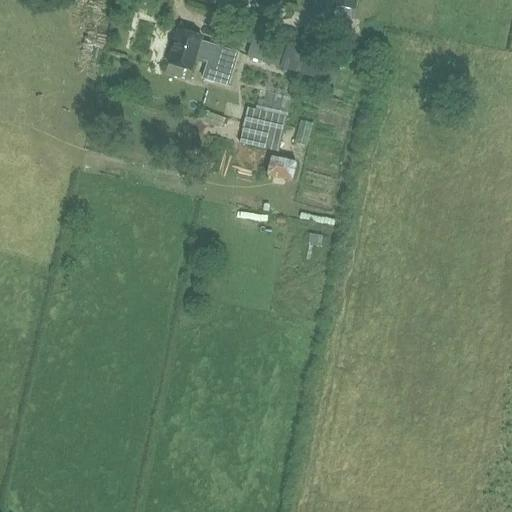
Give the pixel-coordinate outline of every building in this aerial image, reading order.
[(334,0),(333,6),(353,10),(354,0),(334,0)] [(190,70),(194,57),(207,61),(202,80),(227,87),(237,53),(199,42),(201,37),(178,30),(169,63),(190,70)] [(283,46),(252,36),(246,57),(276,67),(283,46)] [(288,44),(280,67),(333,84),(340,60),(288,44)] [(207,103),(204,118),(226,123),(229,108),(207,103)] [(247,108),(239,143),(278,152),(286,117),(247,108)] [(266,175),(290,181),(295,162),(271,156),(266,175)] [(273,215),(274,207),(249,204),(248,213),(273,215)]
